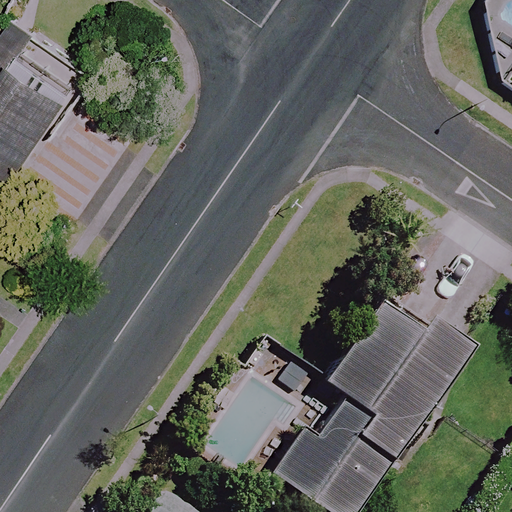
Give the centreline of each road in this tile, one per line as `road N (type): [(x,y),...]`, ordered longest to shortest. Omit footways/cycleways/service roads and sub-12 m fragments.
road 1 (residential): [(0,511),(309,60)]
road 2 (residential): [(511,198),(309,60)]
